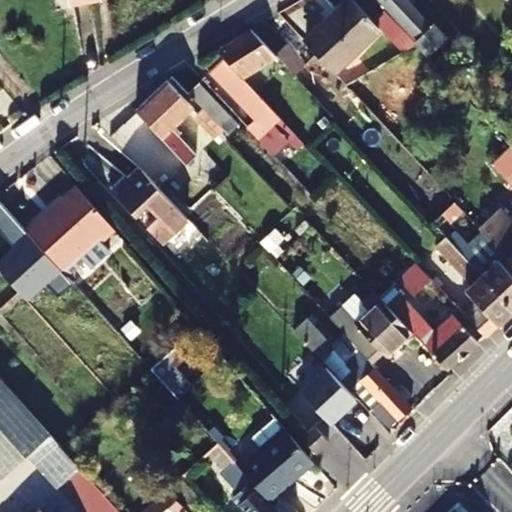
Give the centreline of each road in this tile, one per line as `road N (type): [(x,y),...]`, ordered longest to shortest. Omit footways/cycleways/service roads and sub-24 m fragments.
road 1 (residential): [(0,167),(260,0)]
road 2 (secondary): [(361,511),(511,361)]
